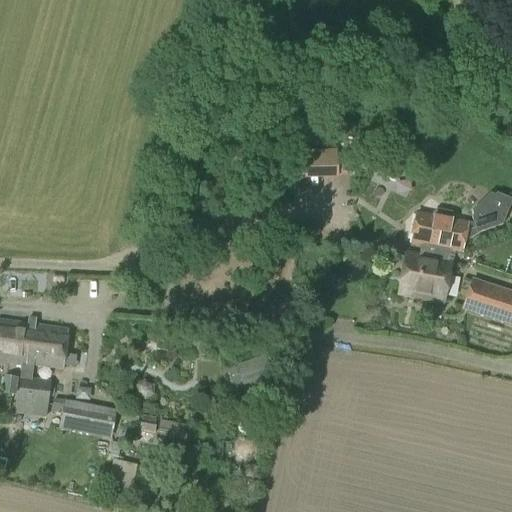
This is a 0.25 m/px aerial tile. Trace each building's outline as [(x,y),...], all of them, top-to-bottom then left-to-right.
[(395,183),(412,147),(393,138),(376,174),(395,183)] [(302,152),(302,155),(289,155),(290,177),(303,176),(303,180),(338,179),(338,175),(351,175),(350,153),(337,154),(337,151),(302,152)] [(449,251),(461,253),(462,245),(478,235),(502,226),(511,202),(511,200),(496,194),(495,197),(490,195),(471,212),(474,223),(466,225),(454,223),(454,218),(452,213),(436,211),(432,214),(431,218),(415,215),(408,246),(421,248),(419,257),(432,260),(434,248),(449,251)] [(447,262),(449,251),(434,248),(432,260),(419,257),(407,255),(399,292),(443,301),(451,262),(447,262)] [(511,327),(511,293),(471,281),(461,311),(511,327)] [(63,369),(68,330),(0,320),(0,362),(25,366),(25,364),(48,367),(63,369)] [(243,387),(271,376),(262,351),(255,354),(256,358),(235,366),(243,387)] [(16,396),(17,379),(3,377),(1,394),(16,396)] [(20,378),(17,404),(16,415),(47,419),(48,407),(51,382),(20,378)] [(144,381),(136,387),(136,396),(145,402),(153,397),(154,387),(144,381)] [(64,403),(54,401),(51,414),(61,416),(58,430),(110,440),(116,411),(65,401),(64,403)] [(155,420),(142,417),(139,433),(153,436),(155,425),(154,425),(155,420)] [(155,425),(153,436),(184,441),(186,430),(155,425)] [(117,460),(121,445),(112,443),(109,458),(117,460)] [(258,479),(260,470),(255,469),(255,467),(247,466),(247,468),(245,467),(243,477),(245,477),(245,478),(253,480),(253,479),(258,479)]
